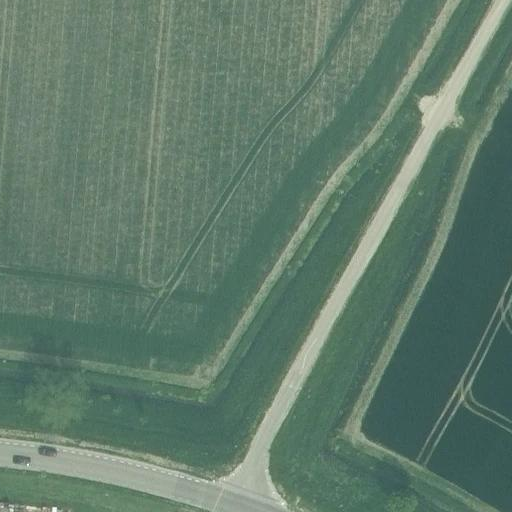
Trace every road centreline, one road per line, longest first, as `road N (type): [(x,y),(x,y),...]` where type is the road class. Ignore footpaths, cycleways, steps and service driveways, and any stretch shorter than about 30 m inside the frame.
road 1 (unclassified): [(231,503),(502,0)]
road 2 (tertiary): [(231,503),(151,479),(0,453)]
